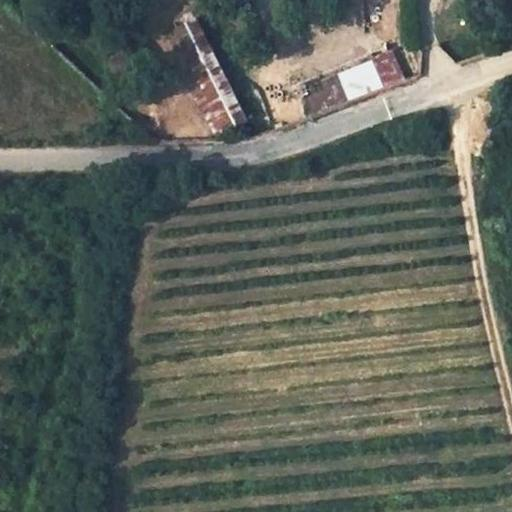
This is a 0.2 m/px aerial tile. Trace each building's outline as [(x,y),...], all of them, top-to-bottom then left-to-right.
[(247,124),(196,19),(174,29),(224,134),(247,124)] [(136,42),(102,57),(117,91),(151,75),(136,42)] [(402,84),(389,52),(371,61),(373,65),(321,87),(323,92),(330,112),(402,84)] [(307,98),(315,118),(330,112),(323,92),(307,98)] [(306,122),(295,97),(264,110),(274,134),(306,122)] [(182,105),(171,109),(180,131),(190,127),(182,105)]
